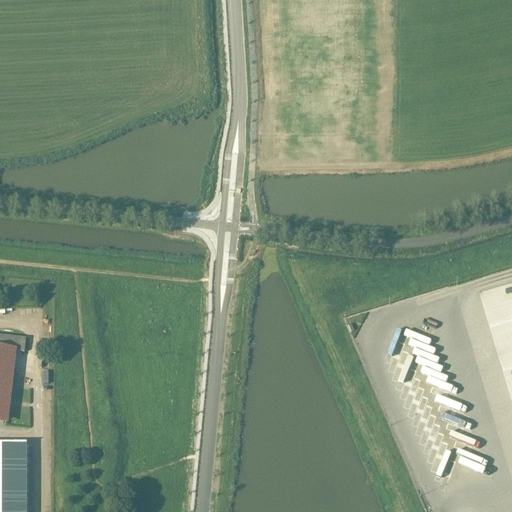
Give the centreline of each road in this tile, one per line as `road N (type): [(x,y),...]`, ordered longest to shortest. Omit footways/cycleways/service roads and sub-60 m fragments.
road 1 (unclassified): [(281,233),(414,243),(511,219)]
road 2 (unclassified): [(0,203),(221,226)]
road 3 (unclassified): [(217,323),(201,511)]
road 4 (unclassified): [(232,0),(241,100),(236,141)]
